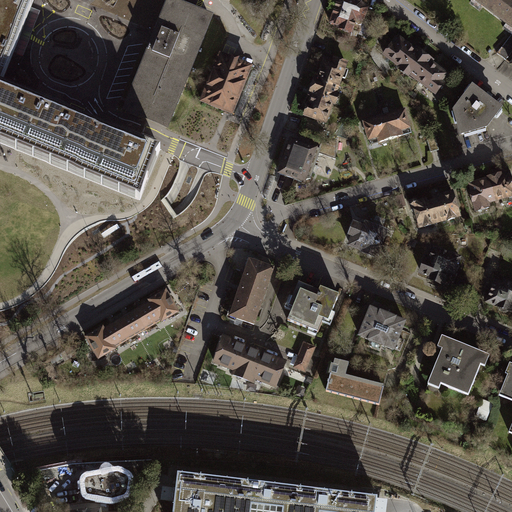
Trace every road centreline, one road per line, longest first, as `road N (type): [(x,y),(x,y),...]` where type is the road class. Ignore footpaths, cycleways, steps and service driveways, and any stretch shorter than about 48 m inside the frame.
road 1 (tertiary): [(0,363),(236,218)]
road 2 (residential): [(263,240),(288,211),(511,146)]
road 3 (residential): [(263,240),(511,340)]
road 4 (tertiary): [(236,218),(315,0)]
road 5 (residential): [(391,0),(511,94)]
